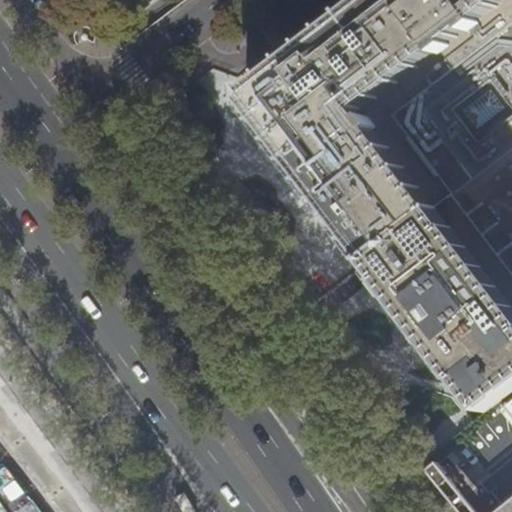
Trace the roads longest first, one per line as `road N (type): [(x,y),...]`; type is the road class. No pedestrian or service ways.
road 1 (tertiary): [(353,486),(300,383),(90,95)]
road 2 (primary): [(31,218),(248,511)]
road 3 (primary): [(31,218),(76,320),(193,511)]
road 4 (primary): [(353,486),(151,281)]
road 5 (primary): [(316,511),(151,281)]
road 6 (primary): [(151,281),(0,77)]
road 7 (tertiary): [(90,95),(221,0)]
